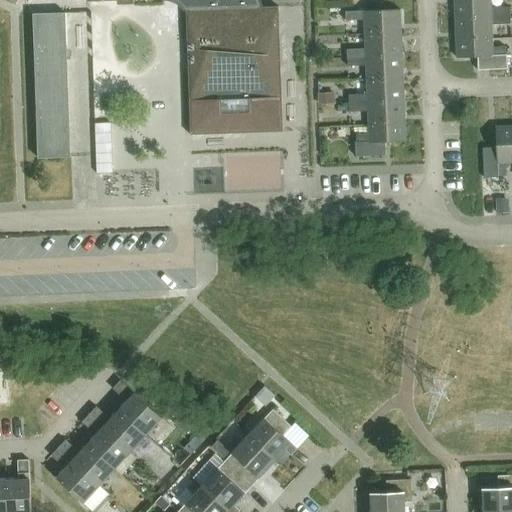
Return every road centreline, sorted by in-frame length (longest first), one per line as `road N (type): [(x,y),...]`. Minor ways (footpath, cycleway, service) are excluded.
road 1 (residential): [(435,213),(392,207),(0,222)]
road 2 (residential): [(0,453),(40,453),(118,375)]
road 3 (residential): [(435,213),(432,89)]
